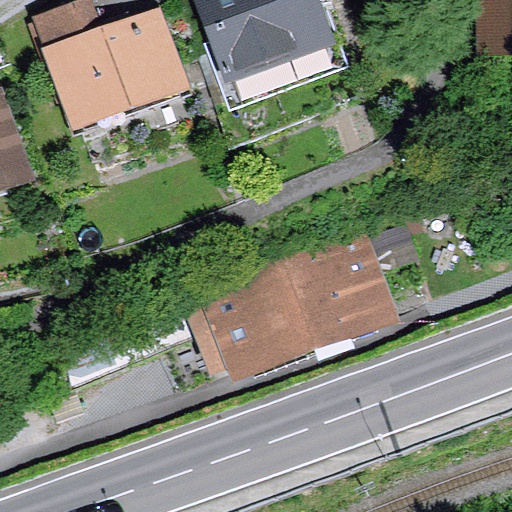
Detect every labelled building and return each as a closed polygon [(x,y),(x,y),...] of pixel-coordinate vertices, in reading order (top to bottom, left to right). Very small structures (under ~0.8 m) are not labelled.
[(230,79),(236,96),(331,62),(308,0),(206,0),(201,2),(220,52),(198,59),(208,87),(230,79)] [(511,0),(481,0),(482,52),(511,51),(511,0)] [(40,24),(76,123),(177,87),(155,24),(134,31),(131,24),(104,34),(107,41),(100,43),(87,7),(40,24)] [(0,179),(16,174),(0,127),(0,179)] [(213,295),(240,369),(381,317),(354,244),(213,295)]
